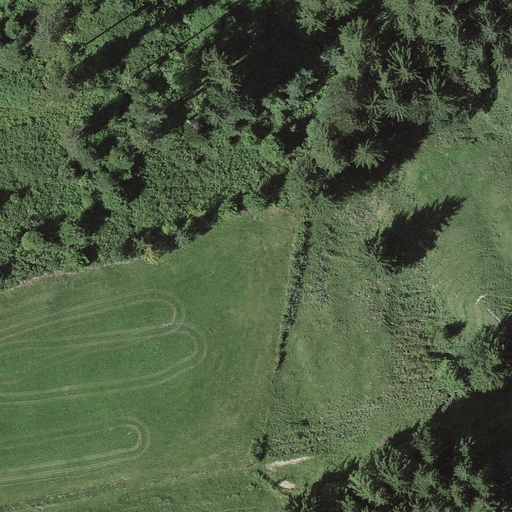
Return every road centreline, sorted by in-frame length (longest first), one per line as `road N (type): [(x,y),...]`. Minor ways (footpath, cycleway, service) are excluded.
road 1 (track): [(0,390),(400,183),(276,114),(349,28),(340,0)]
road 2 (track): [(58,511),(318,462),(359,449),(395,418),(437,403),(511,403)]
